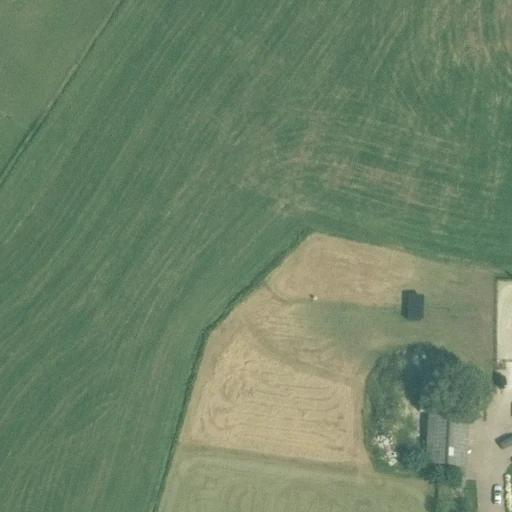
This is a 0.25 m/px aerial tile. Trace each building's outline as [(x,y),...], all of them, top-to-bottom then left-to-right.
[(499,25),(511,26),(511,3),(501,3),(499,25)] [(280,318),(281,303),(262,301),(261,316),(280,318)] [(368,374),(366,407),(422,410),(424,356),(439,357),(440,343),(315,338),(313,382),(336,383),(337,372),(368,374)] [(210,511),(271,511),(278,348),(217,345),(210,511)] [(466,346),(467,372),(485,371),(484,346),(466,346)] [(468,422),(425,419),(423,467),(437,468),(436,479),(464,481),(468,422)]
